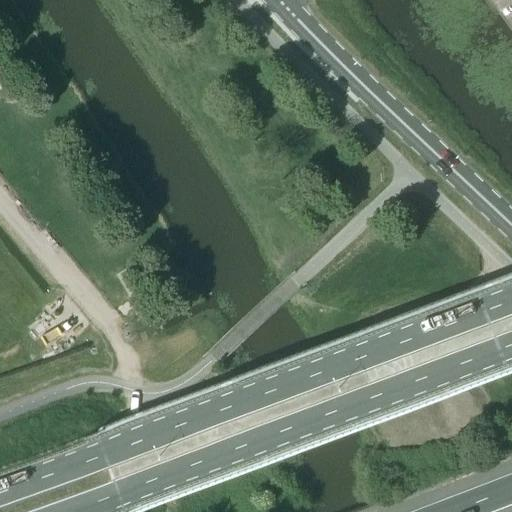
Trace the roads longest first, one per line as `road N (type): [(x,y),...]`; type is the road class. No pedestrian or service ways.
road 1 (primary): [(511,307),(0,492)]
road 2 (primary): [(69,511),(511,350)]
road 3 (secondary): [(511,225),(278,0)]
road 4 (unclassified): [(112,328),(0,197)]
